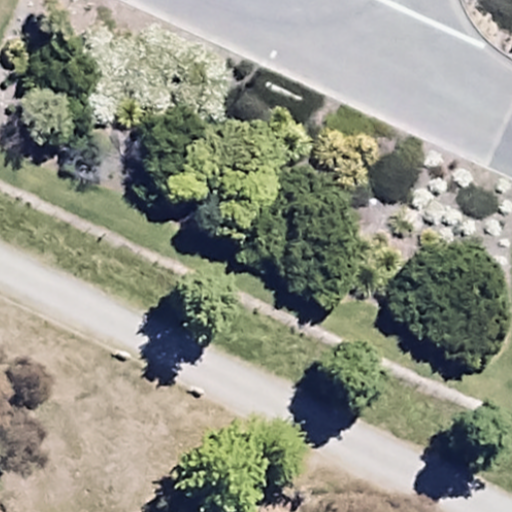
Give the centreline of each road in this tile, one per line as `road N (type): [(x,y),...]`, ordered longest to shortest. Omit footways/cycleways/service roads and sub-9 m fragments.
road 1 (track): [(481,511),(0,266)]
road 2 (residential): [(315,38),(511,125)]
